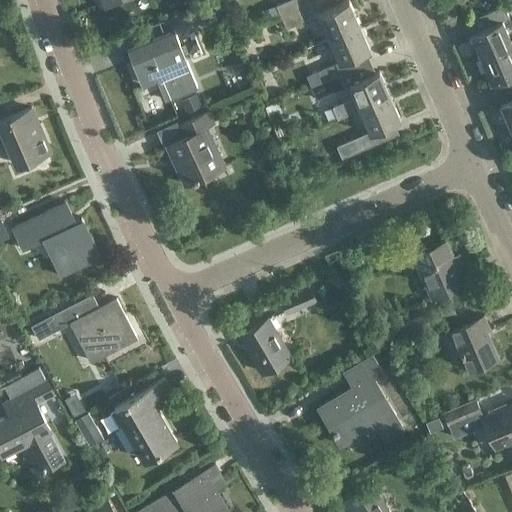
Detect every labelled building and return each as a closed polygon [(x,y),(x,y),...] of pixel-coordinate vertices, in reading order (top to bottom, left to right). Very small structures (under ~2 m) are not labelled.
[(218,0),(215,0),(195,8),(200,22),(224,13),(218,0)] [(279,15),(308,2),(307,0),(280,0),(274,3),(279,15)] [(328,36),(357,23),(347,0),(342,0),(317,11),(328,36)] [(308,2),(279,15),(284,26),(313,14),(308,2)] [(480,55),(511,42),(501,19),(508,16),(503,4),(462,21),(467,33),(470,32),(480,55)] [(309,86),(339,73),(351,67),(347,57),(368,48),(357,23),(328,36),(338,59),(304,74),(309,86)] [(173,30),(125,49),(131,61),(132,61),(141,83),(154,78),(163,99),(195,85),(185,59),(177,42),(173,30)] [(492,91),(511,82),(511,44),(511,42),(480,55),(489,78),(487,79),(492,91)] [(333,118),(358,107),(388,94),(378,70),(347,83),(353,95),(328,106),(333,118)] [(339,73),(309,86),(314,97),(343,84),(339,73)] [(510,125),(511,123),(511,82),(492,91),(497,103),(500,102),(510,125)] [(388,94),(358,107),(367,130),(335,144),(340,156),(397,132),(393,121),(399,119),(388,94)] [(0,125),(16,162),(48,147),(29,105),(0,117),(0,125)] [(184,182),(218,167),(199,126),(211,121),(206,110),(177,123),(183,134),(165,143),(184,182)] [(74,221),(63,200),(11,225),(22,247),(44,236),(61,272),(98,254),(81,218),(74,221)] [(0,218),(0,238),(8,235),(0,218)] [(453,262),(443,239),(412,253),(431,296),(468,280),(459,260),(453,262)] [(285,311),(315,298),(309,286),(280,298),(285,311)] [(134,334),(114,296),(80,313),(73,300),(47,314),(55,328),(70,320),(89,358),(134,334)] [(467,368),(496,355),(484,327),(487,326),(482,314),(450,328),(467,368)] [(260,371),(288,354),(266,317),(238,333),(260,371)] [(400,426),(370,374),(379,369),(369,353),(342,369),(351,384),(338,391),(340,395),(319,407),(340,443),(375,422),(383,436),(400,426)] [(8,412),(0,416),(0,453),(17,444),(32,472),(38,469),(38,470),(61,457),(46,429),(48,428),(34,401),(51,392),(45,379),(38,366),(21,375),(28,388),(11,397),(3,402),(8,412)] [(143,456),(176,437),(152,397),(170,387),(162,375),(113,405),(143,456)] [(473,397),(442,411),(450,430),(453,435),(483,422),(493,445),(511,437),(511,403),(481,416),(473,397)] [(229,511),(214,486),(217,484),(207,466),(173,485),(174,486),(132,511),(170,511),(184,504),(189,511),(229,511)] [(389,511),(370,480),(338,499),(344,510),(351,506),(354,511),(389,511)] [(112,511),(106,501),(85,511),(112,511)]
